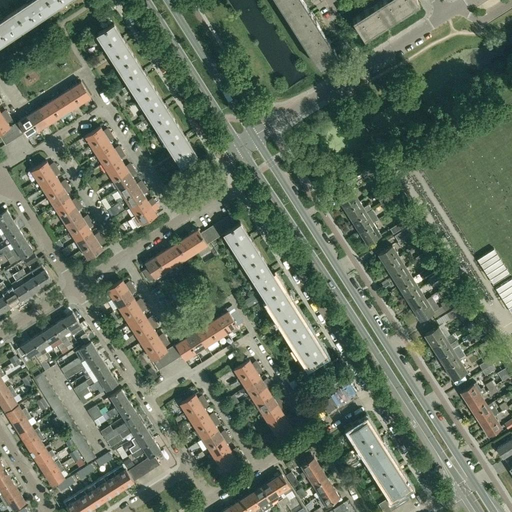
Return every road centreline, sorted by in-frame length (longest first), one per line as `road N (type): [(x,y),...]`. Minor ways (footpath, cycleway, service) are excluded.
road 1 (primary): [(472,480),(252,135)]
road 2 (primary): [(237,145),(463,485)]
road 3 (residential): [(240,182),(375,394)]
road 4 (residential): [(252,135),(445,13)]
road 5 (residential): [(176,222),(100,106),(47,140)]
road 6 (residential): [(124,0),(222,154)]
road 7 (residential): [(311,434),(248,337),(193,371)]
road 8 (primary): [(145,0),(237,145)]
road 9 (primary): [(252,135),(167,0)]
road 10 (residential): [(123,255),(47,140)]
road 11 (residential): [(145,398),(74,286)]
road 12 (residential): [(74,286),(15,196),(0,187)]
road 13 (residential): [(375,394),(442,498)]
